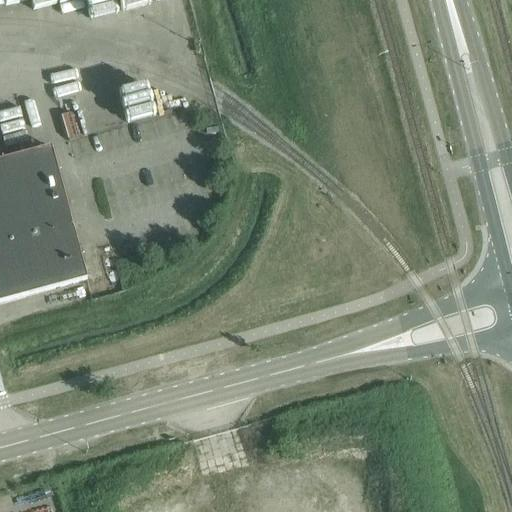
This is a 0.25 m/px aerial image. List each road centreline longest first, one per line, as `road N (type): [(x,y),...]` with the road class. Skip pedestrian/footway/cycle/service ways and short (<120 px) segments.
road 1 (unclassified): [(0,450),(511,310)]
road 2 (unclassified): [(511,294),(439,0)]
road 3 (unclassified): [(511,176),(459,0)]
